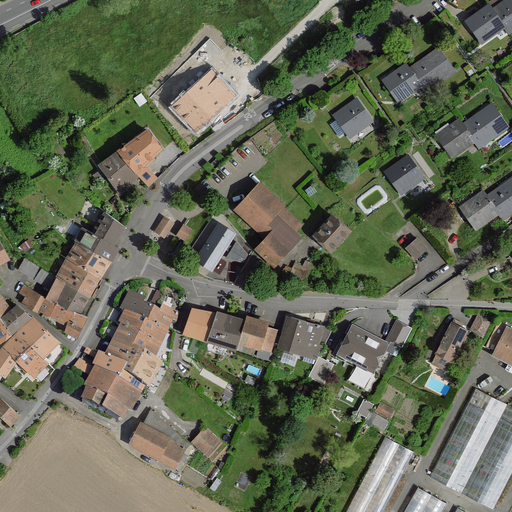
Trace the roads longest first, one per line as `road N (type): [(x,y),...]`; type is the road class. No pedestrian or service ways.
road 1 (residential): [(132,256),(242,298),(405,303)]
road 2 (residential): [(132,256),(177,174),(264,107)]
road 3 (residential): [(27,419),(81,347),(132,256)]
road 4 (residential): [(264,107),(426,0)]
road 5 (residential): [(405,303),(511,233)]
